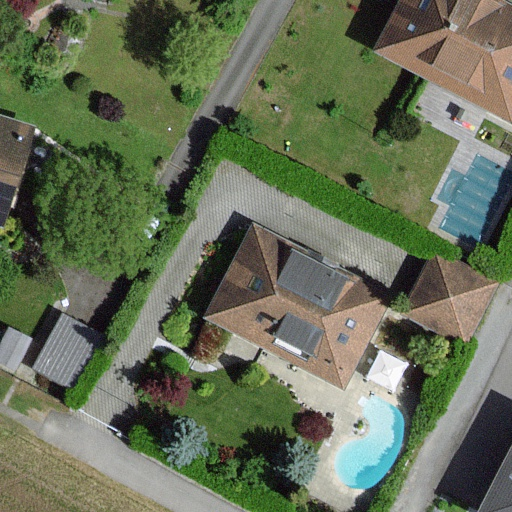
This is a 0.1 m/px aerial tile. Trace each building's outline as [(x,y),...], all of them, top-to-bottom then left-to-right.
[(511,10),(491,0),(399,0),(372,52),(508,122),(511,115),(511,10)] [(33,129),(0,118),(0,232),(0,233),(33,129)] [(251,228),(203,319),(337,389),(385,298),(251,228)] [(435,253),(404,308),(458,339),(489,284),(435,253)] [(34,356),(69,376),(97,329),(63,309),(34,356)] [(511,511),(511,433),(472,511),(511,511)]
